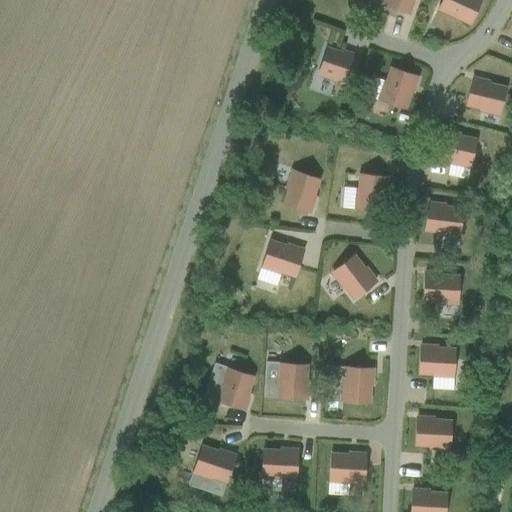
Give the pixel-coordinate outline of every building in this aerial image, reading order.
[(413,0),(382,0),(382,2),(384,3),(383,6),(409,15),(413,0)] [(441,0),(437,11),(469,26),(480,0),(441,0)] [(350,85),(359,59),(326,48),(318,74),(321,75),(320,77),(336,82),(336,80),(350,85)] [(379,101),(405,110),(416,77),(390,68),(385,82),(383,82),(378,97),(380,98),(379,101)] [(499,114),(505,88),(472,80),(465,107),(480,110),(479,112),(495,116),(495,114),(499,114)] [(469,167),(475,140),(442,132),(436,159),(450,162),(450,164),(466,168),(466,166),(469,167)] [(287,190),(282,204),(308,213),(319,180),(293,171),(292,175),(290,174),(285,189),(287,190)] [(356,205),(355,209),(383,212),(386,177),(359,175),(357,190),(355,189),(354,205),(356,205)] [(462,209),(427,204),(424,232),(439,234),(439,236),(454,238),(455,236),(458,236),(462,209)] [(280,273),(294,278),(303,252),(270,241),(261,267),(264,268),(264,270),(279,275),(280,273)] [(353,300),(375,283),(354,256),(332,272),(334,275),(332,276),(342,289),(344,288),(353,300)] [(457,304),(458,276),(424,274),(422,302),(437,303),(437,305),(453,306),(453,304),(457,304)] [(454,349),(420,347),(418,375),(433,376),(433,378),(449,379),(449,377),(452,377),(454,349)] [(278,395),(277,398),(305,400),(307,365),(279,364),(279,379),(277,379),(276,395),(278,395)] [(340,367),(330,367),(329,378),(339,378),(340,367)] [(369,404),(371,369),(344,367),(343,382),(341,382),(340,398),(342,398),(342,402),(369,404)] [(221,387),(216,402),(243,410),(253,377),(227,369),(226,372),(224,371),(219,387),(221,387)] [(264,397),(274,398),(275,387),(265,386),(264,397)] [(204,397),(213,400),(216,390),(207,387),(204,397)] [(450,421),(416,419),(414,446),(429,447),(429,449),(445,450),(445,448),(449,448),(450,421)] [(234,457),(202,446),(193,472),(196,473),(195,475),(211,480),(211,478),(225,483),(234,457)] [(295,479),(297,452),(262,450),(261,477),(264,477),(264,479),(280,480),(280,478),(295,479)] [(348,482),(363,483),(365,456),(330,454),(329,481),(332,481),(332,483),(348,484),(348,482)] [(224,487),(213,484),(210,493),(221,497),(224,487)] [(444,511),(446,493),(411,491),(409,511),(444,511)]
